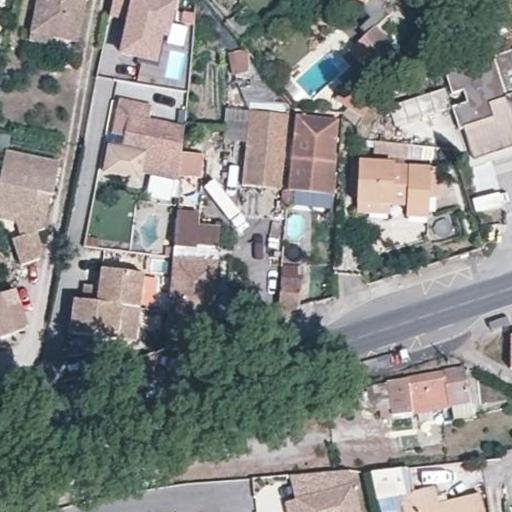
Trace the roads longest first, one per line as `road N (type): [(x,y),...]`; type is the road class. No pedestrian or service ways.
road 1 (primary): [(511,286),(0,455)]
road 2 (unknown): [(105,100),(41,441)]
